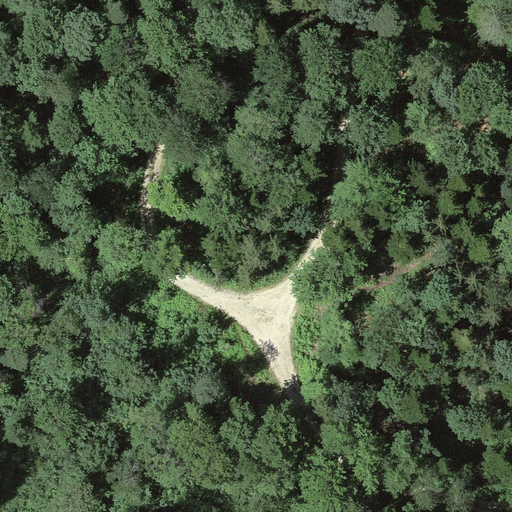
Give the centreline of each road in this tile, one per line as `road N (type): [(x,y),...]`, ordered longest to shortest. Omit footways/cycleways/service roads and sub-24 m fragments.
road 1 (track): [(511,510),(429,492),(330,454),(281,384),(263,312),(203,294),(154,260),(146,194),(197,0)]
road 2 (track): [(374,0),(360,34),(329,223),(296,284),(263,312)]
